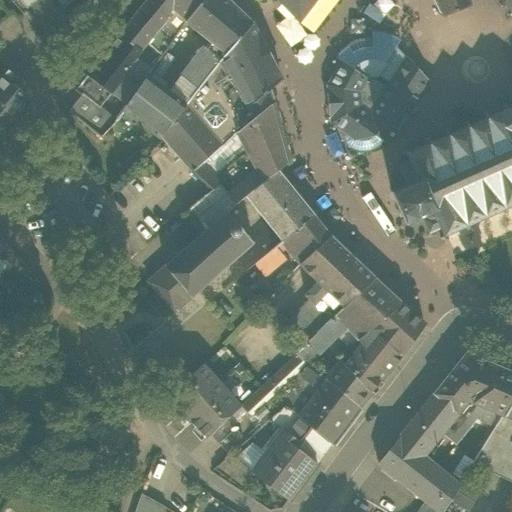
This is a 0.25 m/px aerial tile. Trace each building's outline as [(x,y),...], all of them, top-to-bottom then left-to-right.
[(18,0),(21,3),(54,41),(85,14),(72,0),(18,0)] [(147,0),(139,10),(118,36),(139,52),(147,43),(162,54),(185,22),(201,0),(147,0)] [(213,43),(226,55),(252,24),(226,0),(201,0),(185,22),(213,43)] [(276,0),(295,19),(302,18),(315,0),(276,0)] [(436,0),(444,17),(470,6),(467,0),(436,0)] [(219,64),(254,118),(273,103),(269,90),(281,80),(252,24),(226,55),(219,64)] [(371,32),(371,39),(371,46),(367,47),(359,48),(352,52),(348,46),(344,48),(341,51),(338,55),(335,58),(341,63),(329,86),(332,122),(346,132),(344,136),(345,143),(348,146),(354,149),(361,151),(367,150),(374,148),(379,144),(384,139),(390,142),(399,128),(427,82),(406,59),(380,100),(370,116),(358,107),(357,92),(364,78),(378,76),(396,48),(397,47),(396,47),(400,41),(395,38),(391,35),(386,34),(381,33),(376,32),(371,32)] [(87,76),(111,95),(130,70),(126,67),(134,57),(139,52),(118,36),(87,76)] [(355,42),(348,46),(352,52),(359,48),(367,47),(371,46),(371,39),(363,39),(355,42)] [(202,47),(180,77),(197,91),(219,64),(226,55),(213,43),(207,51),(202,47)] [(134,57),(126,67),(130,70),(144,80),(147,75),(152,68),(134,57)] [(161,136),(193,172),(205,162),(236,135),(235,133),(254,118),(219,64),(197,91),(185,105),(161,136)] [(0,140),(20,117),(18,116),(31,100),(23,94),(29,87),(15,76),(7,70),(0,78),(0,140)] [(130,70),(111,95),(126,106),(144,80),(130,70)] [(168,91),(147,75),(144,80),(126,106),(122,111),(130,117),(159,139),(161,136),(185,105),(168,91)] [(111,95),(87,76),(76,89),(84,96),(100,108),(111,95)] [(185,105),(197,91),(180,77),(168,91),(185,105)] [(71,112),(102,137),(108,130),(115,121),(100,108),(84,96),(71,112)] [(289,161),(273,103),(254,118),(235,133),(236,135),(244,151),(255,173),(261,184),(276,172),(289,161)] [(440,238),(443,240),(445,234),(463,226),(466,231),(469,230),(467,224),(483,217),(485,223),(488,221),(486,216),(502,209),(504,214),(507,212),(505,207),(511,204),(511,109),(507,109),(505,103),(501,105),(503,110),(488,117),(485,112),(482,113),(484,119),(469,126),(466,120),(463,122),(465,127),(449,134),(447,129),(444,131),(446,136),(430,143),(428,138),(424,139),(427,144),(409,152),(403,150),(402,154),(408,156),(409,160),(399,165),(396,164),(396,166),(398,167),(403,178),(404,178),(407,184),(390,191),(404,223),(422,215),(424,218),(421,219),(428,233),(427,235),(429,236),(430,234),(440,229),(442,233),(440,238)] [(205,162),(217,174),(244,151),(236,135),(205,162)] [(193,172),(212,190),(224,181),(217,174),(205,162),(193,172)] [(246,196),(252,203),(282,179),(276,172),(261,184),(246,196)] [(255,173),(232,190),(192,220),(203,232),(226,212),(226,213),(236,204),(246,196),(261,184),(255,173)] [(300,201),(282,179),(252,203),(283,241),(294,232),(294,231),(312,216),(300,201)] [(232,190),(224,181),(212,190),(203,196),(185,211),(192,220),(232,190)] [(148,282),(174,312),(253,243),(226,213),(226,212),(203,232),(148,282)] [(285,247),(299,265),(329,237),(312,216),(294,231),(294,232),(283,241),(281,241),(285,247)] [(326,291),(343,307),(373,278),(338,245),(329,237),(299,265),(300,266),(308,274),(317,282),(305,296),(309,300),(314,304),(326,291)] [(254,264),(264,276),(284,259),(279,253),(285,247),(281,241),(254,264)] [(346,327),(357,340),(400,304),(373,278),(343,307),(304,345),(296,353),(296,354),(295,354),(308,365),(328,345),(328,344),(346,327)] [(284,326),(304,345),(343,307),(326,291),(314,304),(309,300),(284,326)] [(423,325),(400,304),(357,340),(351,346),(368,362),(386,343),(399,355),(423,325)] [(337,358),(340,361),(370,393),(383,376),(368,362),(351,346),(350,346),(337,358)] [(423,456),(441,434),(446,428),(467,402),(477,406),(485,409),(503,416),(511,399),(511,372),(465,353),(377,464),(425,501),(438,511),(441,511),(449,501),(459,486),(423,456)] [(260,427),(261,428),(269,420),(286,405),(298,417),(327,380),(326,379),(308,365),(295,354),(279,369),(240,406),(260,427)] [(18,368),(41,387),(43,384),(42,383),(50,373),(28,356),(18,368)] [(367,397),(370,393),(340,361),(337,365),(367,397)] [(204,437),(205,439),(209,435),(226,419),(240,406),(203,364),(203,365),(203,364),(167,396),(168,398),(181,413),(181,414),(189,423),(190,423),(204,438),(204,437)] [(359,407),(367,397),(337,365),(326,379),(327,380),(359,407)] [(310,428),(330,445),(331,444),(330,442),(358,408),(359,407),(327,380),(298,417),(298,418),(310,428)] [(511,399),(503,416),(509,418),(511,420),(511,399)] [(283,429),(299,442),(310,428),(298,418),(298,417),(286,405),(269,420),(282,430),(283,429)] [(485,409),(477,406),(454,434),(446,428),(441,434),(455,445),(477,419),(480,421),(485,409)] [(503,416),(485,409),(480,421),(495,428),(503,416)] [(473,464),(484,469),(509,418),(503,416),(495,428),(479,454),(474,461),(473,464)] [(511,420),(509,418),(484,469),(511,482),(511,420)] [(209,435),(225,452),(242,436),(226,419),(209,435)] [(330,445),(310,428),(299,442),(317,460),(330,445)] [(286,500),(288,501),(317,463),(316,462),(317,460),(299,442),(283,429),(282,430),(260,458),(263,460),(252,474),(286,500)] [(468,458),(474,461),(479,454),(473,450),(468,458)] [(449,501),(467,511),(480,492),(462,481),(459,486),(449,501)] [(134,511),(163,511),(166,508),(141,494),(134,511)] [(416,511),(438,511),(425,501),(416,511)]
